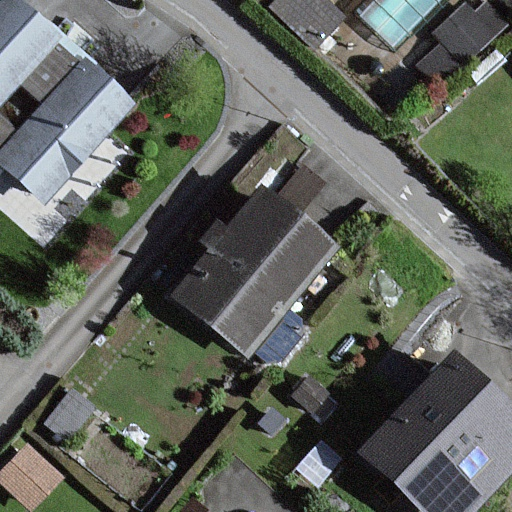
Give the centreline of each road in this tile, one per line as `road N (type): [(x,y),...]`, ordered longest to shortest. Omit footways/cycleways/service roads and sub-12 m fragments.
road 1 (residential): [(30,388),(281,78)]
road 2 (residential): [(281,78),(505,279)]
